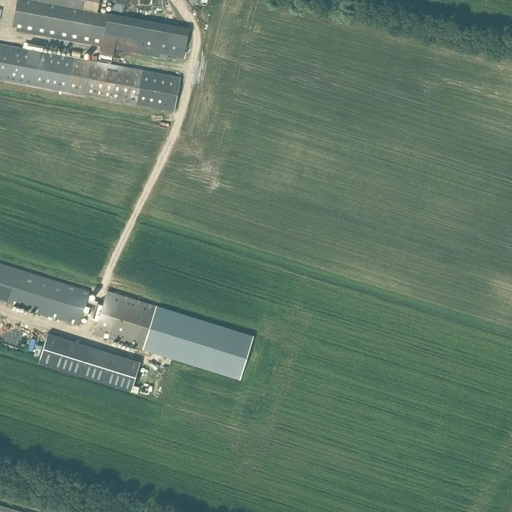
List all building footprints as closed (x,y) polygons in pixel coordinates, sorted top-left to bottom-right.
[(17,0),(13,26),(12,27),(18,28),(17,32),(103,48),(101,55),(113,57),(114,50),(167,59),(168,55),(183,58),(189,27),(156,21),(107,13),(107,15),(97,13),(99,0),(17,0)] [(0,79),(173,112),(180,78),(0,44),(0,79)] [(0,299),(57,317),(80,325),(90,292),(0,263),(0,299)] [(158,306),(107,290),(94,334),(144,350),(158,306)] [(240,379),(253,336),(158,306),(151,328),(144,350),(240,379)] [(48,333),(39,361),(39,363),(131,391),(140,362),(48,333)]
